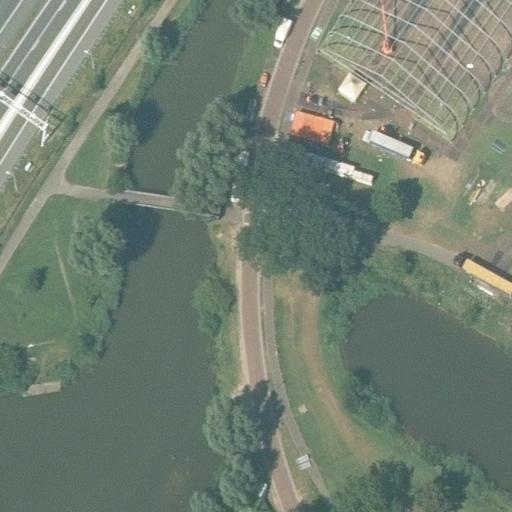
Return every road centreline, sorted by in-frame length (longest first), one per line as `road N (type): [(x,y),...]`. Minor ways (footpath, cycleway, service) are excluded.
road 1 (unclassified): [(313,0),(266,132),(249,268),(260,404),(293,511)]
road 2 (trunk): [(0,153),(98,0)]
